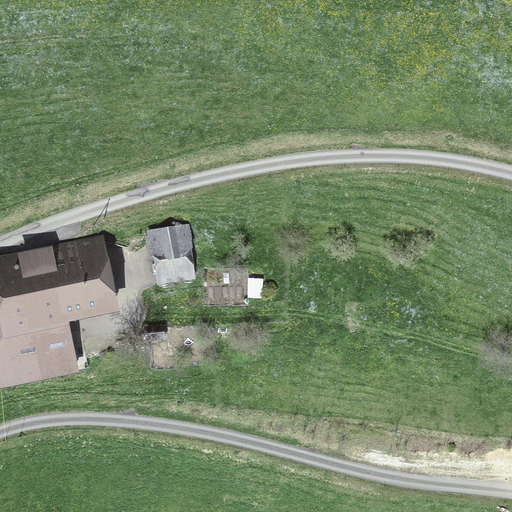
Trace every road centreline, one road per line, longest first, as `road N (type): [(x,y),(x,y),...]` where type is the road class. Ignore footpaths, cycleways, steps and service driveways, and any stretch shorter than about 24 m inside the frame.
road 1 (track): [(0,242),(138,194),(281,163),(398,155),(511,172)]
road 2 (track): [(511,491),(392,476),(141,422),(51,420),(0,432)]
